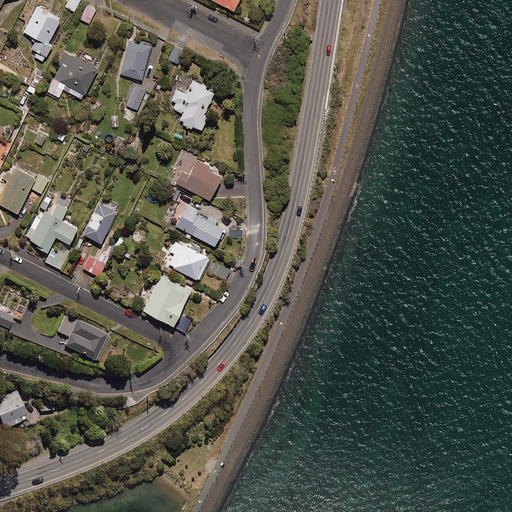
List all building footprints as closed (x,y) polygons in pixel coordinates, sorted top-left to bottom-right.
[(78,0),(70,0),(67,7),(73,11),(78,0)] [(236,0),(214,0),(232,8),(236,0)] [(23,30),(31,34),(28,39),(34,41),(31,47),(37,50),(34,56),(42,60),(51,42),(47,41),(59,16),(36,4),(23,30)] [(95,8),(87,4),(80,18),(89,22),(95,8)] [(149,44),(128,39),(120,72),(140,78),(149,44)] [(183,48),(174,44),(168,60),(177,63),(183,48)] [(85,60),(62,50),(56,62),(59,64),(47,91),(58,96),(62,88),(81,97),(98,60),(88,55),(85,60)] [(35,73),(26,89),(33,93),(42,76),(35,73)] [(213,87),(191,78),(185,91),(176,87),(171,99),(175,101),(173,108),(182,111),(178,121),(190,126),(191,124),(201,128),(208,111),(204,110),(213,87)] [(145,87),(134,83),(127,105),(137,109),(145,87)] [(209,163),(183,150),(173,169),(175,170),(170,179),(208,197),(219,173),(207,167),(209,163)] [(34,175),(9,163),(1,178),(6,180),(0,191),(0,203),(16,211),(34,175)] [(47,179),(38,174),(32,187),(40,192),(47,179)] [(51,197),(46,195),(40,206),(45,208),(51,197)] [(115,209),(98,201),(82,233),(99,241),(115,209)] [(57,202),(51,213),(60,218),(66,207),(57,202)] [(216,217),(185,202),(174,225),(213,243),(221,226),(214,222),(216,217)] [(60,218),(51,213),(44,210),(42,213),(38,211),(25,236),(36,242),(35,244),(46,250),(54,234),(68,241),(76,226),(60,218)] [(242,229),(229,229),(229,237),(242,237),(242,229)] [(124,239),(117,236),(113,245),(120,248),(124,239)] [(206,255),(179,242),(168,264),(195,277),(206,255)] [(71,247),(63,243),(58,251),(52,247),(45,260),(59,268),(71,247)] [(98,275),(108,256),(101,252),(97,260),(89,255),(82,267),(98,275)] [(230,268),(211,259),(206,269),(225,279),(230,268)] [(189,288),(159,274),(142,308),(171,323),(189,288)] [(7,309),(0,304),(0,323),(6,327),(12,316),(5,313),(7,309)] [(109,336),(66,314),(58,331),(68,336),(64,344),(96,360),(109,336)] [(191,318),(183,314),(177,327),(184,331),(191,318)] [(26,417),(15,389),(0,395),(0,422),(2,427),(26,417)]
